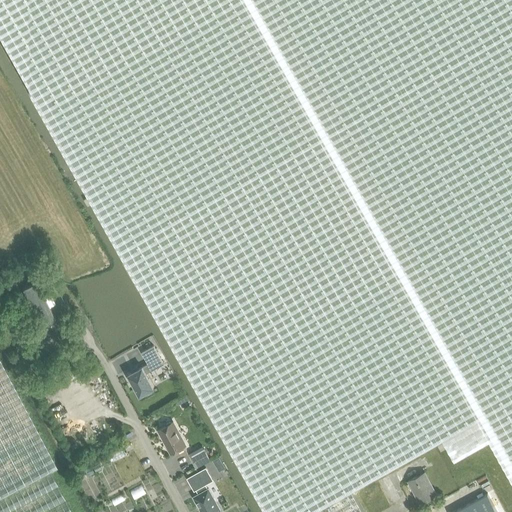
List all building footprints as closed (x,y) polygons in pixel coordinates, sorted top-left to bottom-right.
[(511,0),(0,0),(0,36),(127,263),(177,352),(208,407),(266,511),(312,511),(364,511),(352,489),(388,469),(443,439),(455,460),(473,449),(490,440),(511,479),(511,0)] [(39,342),(64,329),(58,316),(56,317),(37,280),(22,287),(41,324),(42,324),(42,325),(33,329),(39,342)] [(154,345),(142,352),(148,364),(160,357),(154,345)] [(57,468),(0,360),(0,511),(71,511),(50,471),(57,468)] [(143,366),(139,368),(138,367),(132,370),(133,372),(127,375),(131,381),(132,381),(140,395),(144,393),(145,394),(151,391),(150,389),(154,387),(143,366)] [(188,447),(174,422),(172,422),(170,422),(167,424),(166,426),(159,430),(171,453),(183,446),(184,449),(188,447)] [(73,439),(68,442),(73,449),(78,446),(73,439)] [(209,460),(203,449),(190,456),(196,469),(197,468),(196,466),(209,460)] [(202,511),(222,511),(209,488),(209,489),(206,484),(214,480),(207,467),(188,478),(195,490),(196,489),(199,494),(194,496),(202,511)] [(60,472),(53,475),(59,486),(65,483),(60,472)] [(421,503),(437,495),(425,473),(409,481),(421,503)] [(501,511),(496,503),(491,493),(455,511),(501,511)]
